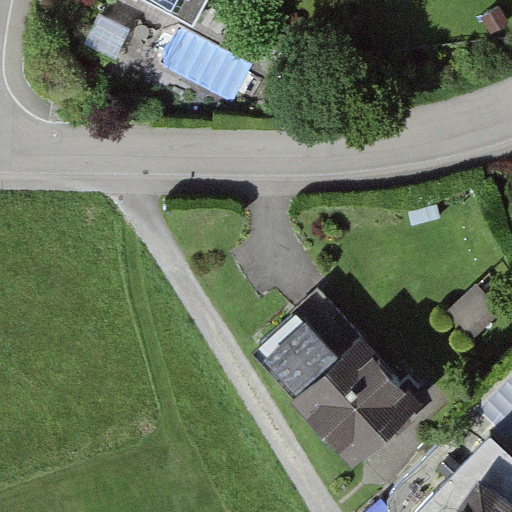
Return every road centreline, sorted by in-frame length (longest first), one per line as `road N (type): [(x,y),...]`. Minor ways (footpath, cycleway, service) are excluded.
road 1 (residential): [(0,148),(344,154),(470,133),(511,115)]
road 2 (track): [(106,151),(327,511)]
